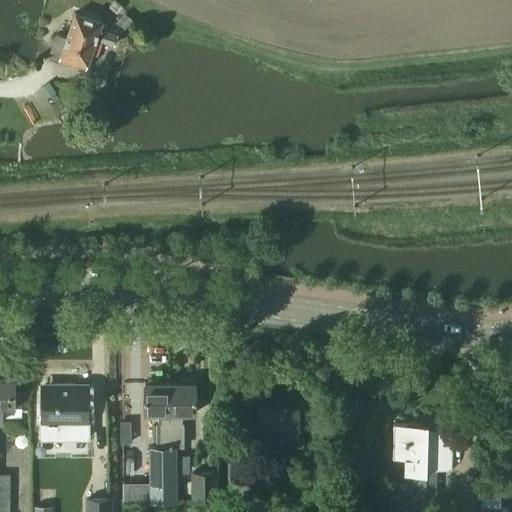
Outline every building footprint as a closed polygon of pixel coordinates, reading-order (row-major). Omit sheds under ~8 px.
[(122,8),(114,2),(109,7),(117,14),(122,8)] [(133,19),(124,11),(117,21),(124,29),(133,19)] [(114,46),(117,34),(105,30),(107,25),(102,23),(102,21),(75,12),(66,37),(57,34),(51,51),(62,54),(60,61),(85,70),(96,40),(114,46)] [(56,92),(49,82),(40,87),(46,98),(56,92)] [(15,407),(15,378),(0,377),(0,420),(2,420),(2,407),(15,407)] [(55,389),(42,389),(42,423),(42,437),(87,437),(87,423),(88,423),(88,383),(55,383),(55,389)] [(171,383),(145,383),(145,413),(159,413),(159,423),(157,423),(157,446),(149,446),(150,502),(177,502),(177,448),(171,448),(171,383)] [(194,383),(171,383),(171,447),(177,447),(178,448),(184,448),(184,423),(182,423),(182,413),(194,413),(194,383)] [(299,407),(259,406),(259,437),(274,437),(274,445),(284,455),(304,455),(305,436),(299,436),(299,407)] [(395,424),(394,458),(408,458),(408,475),(414,475),(413,494),(426,494),(427,469),(438,469),(451,470),(452,434),(428,433),(428,425),(395,424)] [(246,438),(231,437),(230,466),(245,466),(246,438)] [(49,447),(35,447),(35,461),(50,461),(49,447)] [(34,467),(34,478),(51,478),(51,467),(34,467)] [(218,473),(192,472),(191,499),(217,499),(218,473)] [(134,478),(122,478),(122,501),(132,500),(132,495),(134,495),(134,478)] [(112,511),(113,498),(85,498),(85,511),(112,511)] [(501,501),(488,501),(488,507),(483,507),(483,511),(508,511),(508,508),(500,508),(501,501)]
